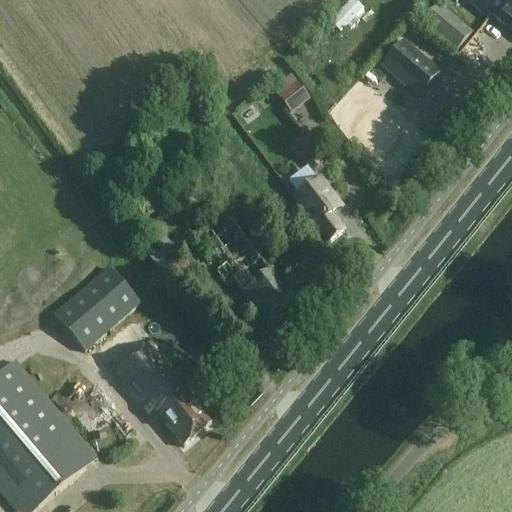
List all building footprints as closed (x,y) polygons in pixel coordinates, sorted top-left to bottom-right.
[(511,0),(461,0),(487,20),(491,16),(490,16),(493,12),(498,15),(507,3),(511,7),(511,0)] [(352,1),(329,25),(340,36),(347,29),(350,32),(358,23),(356,20),(363,12),(352,1)] [(490,16),(491,16),(511,33),(511,7),(507,3),(498,15),(493,12),(490,16)] [(422,25),(456,53),(471,35),(437,7),(422,25)] [(383,69),(419,100),(439,75),(403,45),(383,69)] [(472,46),(462,58),(471,66),(482,53),(472,46)] [(280,100),(291,114),(309,101),(298,86),(280,100)] [(379,95),(367,86),(348,109),(359,118),(379,95)] [(449,98),(433,118),(443,126),(459,107),(449,98)] [(290,151),(298,161),(300,159),(312,174),(323,165),(311,149),(312,147),(306,139),(290,151)] [(293,200),(328,247),(344,234),(329,215),(340,207),(319,180),(293,200)] [(278,262),(235,204),(191,237),(201,252),(205,249),(212,258),(207,262),(226,287),(232,283),(254,313),(258,310),(265,319),(292,299),(276,279),(284,273),(277,263),(278,262)] [(163,276),(181,263),(159,235),(141,248),(163,276)] [(53,318),(84,355),(139,307),(108,271),(53,318)] [(183,450),(211,427),(194,406),(198,402),(150,347),(115,377),(154,423),(158,421),(183,450)] [(0,497),(12,511),(37,511),(38,511),(97,462),(14,364),(0,375),(0,497)] [(107,418),(125,439),(136,430),(97,385),(93,388),(78,370),(52,393),(88,435),(107,418)]
